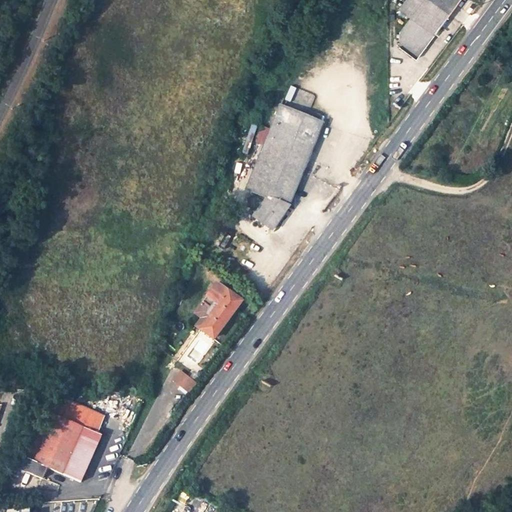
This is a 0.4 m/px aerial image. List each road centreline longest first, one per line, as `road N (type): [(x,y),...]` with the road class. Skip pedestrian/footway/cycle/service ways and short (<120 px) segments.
road 1 (primary): [(137,511),(505,0)]
road 2 (unknown): [(223,171),(109,489)]
